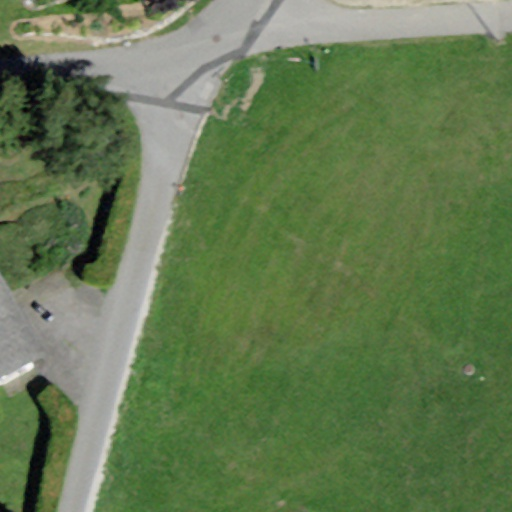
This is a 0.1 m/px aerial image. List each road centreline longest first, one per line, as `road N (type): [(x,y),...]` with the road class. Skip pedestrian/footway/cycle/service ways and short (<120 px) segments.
road 1 (residential): [(72,511),(131,282),(199,73)]
road 2 (residential): [(215,36),(511,15)]
road 3 (residential): [(0,74),(95,64),(199,73)]
